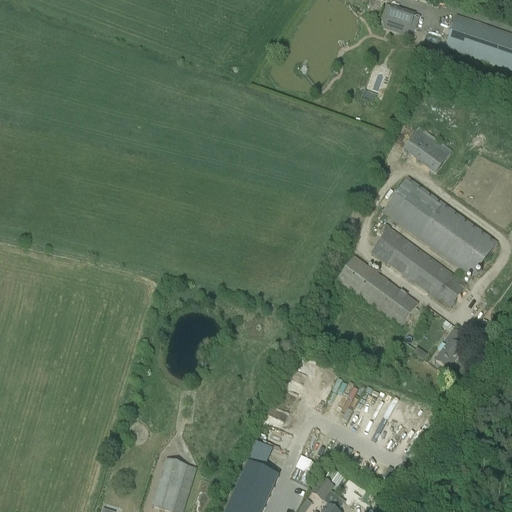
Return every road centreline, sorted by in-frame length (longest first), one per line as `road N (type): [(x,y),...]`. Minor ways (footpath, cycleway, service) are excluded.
road 1 (unclassified): [(395,511),(511,353)]
road 2 (unknown): [(273,511),(307,427),(315,420),(337,429)]
